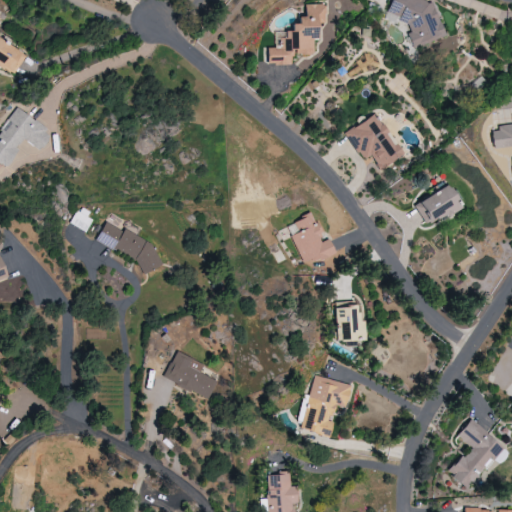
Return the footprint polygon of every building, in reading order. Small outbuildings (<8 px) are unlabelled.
[(445,37),(431,2),(426,0),(390,0),(386,12),(398,16),(400,22),(410,25),(407,34),(413,49),(445,37)] [(292,64),(292,54),(316,54),(316,23),(324,23),(324,4),(304,4),(304,16),(296,16),(296,24),(290,24),(290,31),(281,31),(282,47),(265,48),(265,64),(292,64)] [(0,68),(15,75),(25,53),(0,41),(0,68)] [(23,138),(40,151),(52,134),(16,108),(0,130),(0,164),(6,168),(18,151),(16,149),(23,138)] [(344,133),(363,161),(370,156),(379,169),(402,154),(375,113),(344,133)] [(511,160),(511,125),(491,128),(493,148),(511,146),(511,157),(511,158),(511,160)] [(459,209),(448,185),(414,202),(425,225),(459,209)] [(79,209),(71,224),(86,233),(95,217),(79,209)] [(334,252),(329,239),(323,241),(312,214),(286,224),(304,265),(334,252)] [(161,253),(105,221),(95,239),(151,272),(161,253)] [(0,283),(8,280),(0,258),(0,283)] [(358,321),(358,303),(334,304),(335,342),(363,341),(363,321),(358,321)] [(216,380),(200,373),(204,364),(175,351),(163,379),(209,399),(216,380)] [(351,385),(314,375),(299,429),(329,437),(333,421),(330,421),(334,405),(344,408),(351,385)] [(509,453),(471,419),(456,435),(469,447),(447,473),(464,488),(491,459),(498,465),(509,453)] [(293,511),(293,502),(297,502),(297,486),(289,487),(289,473),(266,474),(267,511),(293,511)]
